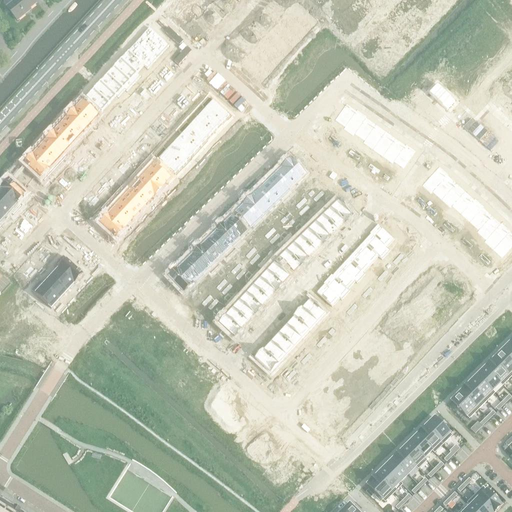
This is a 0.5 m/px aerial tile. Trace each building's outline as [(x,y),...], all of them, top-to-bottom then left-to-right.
[(15,0),(14,1),(12,0),(4,0),(3,3),(17,21),(26,14),(25,13),(36,4),(34,2),(35,0),(15,0)] [(175,0),(168,8),(185,23),(193,15),(193,14),(177,0),(175,0)] [(177,0),(193,14),(193,15),(196,18),(204,9),(201,6),(200,7),(193,0),(177,0)] [(446,0),(444,0),(438,6),(454,21),(458,16),(461,14),(461,13),(446,0)] [(446,0),(461,13),(461,14),(464,17),(471,9),(461,0),(446,0)] [(461,0),(471,9),(478,1),(477,0),(461,0)] [(296,4),(288,13),(308,31),(316,22),(296,4)] [(438,6),(431,14),(447,28),(448,27),(454,21),(438,6)] [(288,13),(281,21),(300,39),(300,40),(309,31),(308,31),(288,13)] [(511,18),(506,13),(498,20),(511,32),(511,18)] [(428,18),(424,21),(440,36),(447,28),(431,14),(428,18)] [(511,32),(498,20),(491,28),(495,31),(511,45),(510,46),(511,46),(511,45),(511,32)] [(281,21),(273,30),(293,48),(300,40),(300,39),(281,21)] [(424,21),(417,29),(433,43),(440,36),(424,21)] [(150,28),(141,37),(142,38),(142,37),(162,55),(170,47),(150,28)] [(411,36),(426,51),(426,50),(433,43),(417,29),(411,36)] [(273,30),(265,38),(285,56),(293,48),(273,30)] [(488,38),(488,39),(504,53),(510,46),(511,45),(495,31),(488,38)] [(410,35),(403,43),(403,44),(404,44),(421,60),(422,62),(430,54),(426,50),(426,51),(411,36),(410,35)] [(142,38),(135,45),(155,63),(162,55),(142,37),(142,38)] [(487,37),(479,45),(481,46),(497,60),(504,53),(488,39),(488,38),(487,37)] [(265,38),(257,47),(261,50),(277,65),(285,56),(265,38)] [(403,44),(397,52),(403,58),(414,67),(421,60),(404,44),(403,44)] [(135,45),(128,52),(144,67),(147,71),(155,63),(135,45)] [(475,53),(474,54),(490,68),(497,60),(481,46),(475,53)] [(254,58),(253,58),(269,73),(270,72),(277,65),(261,50),(254,58)] [(471,50),(464,58),(465,60),(466,59),(483,75),(490,68),(474,54),(475,53),(471,50)] [(122,59),(121,60),(137,74),(138,74),(144,67),(128,52),(122,59)] [(252,56),(243,65),(262,82),(270,73),(270,72),(269,73),(253,58),(254,58),(252,56)] [(122,59),(113,67),(114,68),(114,67),(134,85),(141,77),(138,74),(137,74),(121,60),(122,59)] [(465,60),(459,67),(460,69),(461,69),(476,83),(477,82),(483,75),(466,59),(465,60)] [(114,68),(107,75),(125,91),(127,93),(134,85),(114,67),(114,68)] [(454,76),(469,90),(476,83),(461,69),(460,69),(454,76)] [(445,82),(462,98),(463,99),(470,91),(469,90),(454,76),(452,74),(445,82)] [(101,81),(100,82),(117,97),(116,97),(118,99),(125,91),(107,75),(101,81)] [(443,80),(436,88),(455,106),(462,98),(445,82),(443,80)] [(101,81),(93,90),(94,90),(110,104),(116,97),(117,97),(100,82),(101,81)] [(507,86),(500,93),(511,104),(511,89),(507,85),(507,86)] [(93,90),(85,98),(102,113),(110,104),(94,90),(93,90)] [(511,104),(500,93),(492,101),(508,115),(511,110),(511,104)] [(210,98),(201,107),(203,109),(221,125),(221,126),(230,117),(210,98)] [(485,109),(502,125),(510,117),(508,115),(492,101),(485,109)] [(75,110),(74,111),(90,125),(98,117),(82,102),(75,110)] [(346,104),(334,121),(344,128),(356,111),(346,104)] [(484,108),(477,117),(478,117),(497,135),(504,126),(502,125),(485,109),(484,108)] [(203,109),(195,117),(197,119),(214,133),(221,125),(203,109)] [(344,128),(343,130),(353,137),(354,135),(366,118),(367,118),(367,117),(357,109),(356,111),(344,128)] [(74,110),(67,118),(83,133),(90,125),(74,111),(75,110),(74,110)] [(477,117),(470,125),(489,143),(497,135),(478,117),(477,117)] [(67,118),(60,126),(76,140),(83,133),(67,118)] [(366,118),(354,135),(364,142),(376,125),(367,118),(366,118)] [(190,126),(190,127),(206,142),(214,133),(197,119),(190,126)] [(187,123),(178,132),(182,136),(182,135),(198,150),(206,142),(190,127),(190,126),(187,123)] [(364,142),(362,143),(372,151),(386,131),(376,125),(364,142)] [(54,133),(53,133),(70,148),(76,140),(60,126),(54,133)] [(386,131),(372,151),(382,157),(395,138),(386,131)] [(54,132),(46,141),(47,141),(63,155),(70,148),(53,133),(54,133),(54,132)] [(182,136),(174,144),(190,158),(191,158),(198,150),(182,135),(182,136)] [(395,138),(382,157),(392,165),(394,163),(393,162),(405,145),(395,138)] [(46,141),(40,148),(59,166),(67,158),(63,155),(47,141),(46,141)] [(167,152),(183,167),(182,167),(183,168),(191,158),(190,158),(174,144),(167,152)] [(405,145),(393,162),(394,163),(403,170),(416,151),(406,144),(405,145)] [(33,155),(33,156),(52,174),(59,166),(40,148),(33,155)] [(163,148),(155,158),(174,176),(182,167),(183,167),(167,152),(163,148)] [(33,155),(24,164),(44,182),(52,174),(33,156),(33,155)] [(290,160),(282,168),(283,169),(297,184),(305,176),(290,160)] [(151,162),(143,170),(163,189),(171,180),(151,162)] [(439,166),(421,186),(431,195),(432,193),(448,175),(448,176),(449,175),(439,166)] [(283,169),(275,176),(290,191),(297,184),(283,169)] [(143,170),(135,179),(155,197),(163,189),(143,170)] [(448,175),(432,193),(441,201),(456,183),(448,176),(448,175)] [(275,176),(267,184),(282,199),(283,201),(291,193),(290,191),(275,176)] [(135,179),(128,187),(147,205),(155,197),(135,179)] [(9,181),(0,190),(1,190),(19,206),(27,197),(9,181)] [(456,183),(441,201),(450,209),(452,207),(451,207),(465,191),(456,183)] [(267,184),(259,191),(274,206),(282,199),(267,184)] [(128,187),(120,196),(139,214),(147,205),(128,187)] [(0,191),(0,203),(10,212),(10,213),(13,216),(21,207),(19,206),(1,190),(0,191)] [(252,199),(266,214),(274,206),(259,191),(252,199)] [(465,191),(451,207),(452,207),(460,215),(474,200),(474,199),(465,191)] [(112,204),(132,222),(139,214),(120,196),(112,204)] [(251,198),(243,206),(244,207),(244,206),(258,222),(266,214),(252,199),(251,198)] [(474,200),(460,215),(469,223),(483,208),(484,207),(475,198),(474,199),(474,200)] [(338,202),(330,209),(345,224),(346,225),(353,218),(338,202)] [(0,217),(3,220),(10,213),(10,212),(0,203),(0,217)] [(105,212),(104,212),(124,231),(132,222),(112,204),(105,212)] [(244,207),(236,214),(251,229),(258,222),(244,206),(244,207)] [(483,208),(469,223),(478,231),(492,216),(483,208)] [(323,216),(338,231),(345,224),(330,209),(323,216)] [(104,212),(96,221),(116,240),(124,231),(104,212)] [(322,214),(314,222),(316,223),(330,238),(331,238),(338,231),(323,216),(322,214)] [(478,231),(476,233),(485,241),(501,224),(492,216),(478,231)] [(224,225),(224,226),(239,241),(247,233),(232,218),(224,225)] [(316,223),(308,230),(323,245),(324,246),(331,239),(331,238),(330,238),(316,223)] [(485,241),(483,243),(492,251),(510,232),(511,231),(501,223),(501,224),(485,241)] [(223,225),(215,233),(216,233),(232,250),(233,250),(240,242),(239,241),(224,226),(224,225),(223,225)] [(378,225),(370,234),(371,235),(386,249),(387,248),(394,240),(378,225)] [(308,230),(301,237),(316,252),(323,245),(308,230)] [(510,232),(492,251),(502,259),(511,247),(511,233),(510,232)] [(216,233),(208,241),(223,256),(226,259),(234,251),(233,250),(232,250),(216,233)] [(371,235),(363,243),(379,257),(378,257),(382,261),(390,252),(387,248),(386,249),(371,235)] [(294,244),(308,259),(309,259),(316,252),(301,237),(294,244)] [(201,248),(215,263),(223,256),(208,241),(201,248)] [(291,241),(283,248),(285,250),(301,266),(301,267),(302,268),(309,260),(309,259),(308,259),(294,244),(291,241)] [(363,243),(355,251),(371,266),(378,257),(379,257),(363,243)] [(200,247),(192,255),(193,256),(208,271),(207,271),(211,274),(219,266),(215,263),(201,248),(200,247)] [(285,250),(277,257),(294,274),(301,267),(301,266),(285,250)] [(355,251),(348,260),(363,274),(371,266),(355,251)] [(193,256),(185,263),(200,278),(207,271),(208,271),(193,256)] [(63,257),(55,266),(59,269),(75,284),(74,284),(75,285),(83,275),(63,257)] [(39,258),(35,262),(41,268),(45,263),(43,261),(39,258)] [(271,260),(263,268),(267,272),(267,271),(283,286),(283,285),(290,278),(271,260)] [(348,260),(340,268),(355,282),(357,284),(365,275),(363,274),(348,260)] [(178,270),(177,271),(192,286),(200,278),(185,263),(178,270)] [(333,276),(332,277),(348,291),(348,290),(355,282),(340,268),(333,276)] [(51,277),(67,292),(74,284),(75,284),(59,269),(51,277)] [(177,270),(168,278),(184,293),(192,286),(177,271),(178,270),(177,270)] [(260,279),(276,293),(275,293),(276,294),(284,286),(283,285),(283,286),(267,271),(267,272),(260,279)] [(452,274),(444,283),(463,300),(462,301),(463,302),(471,293),(452,274)] [(42,284),(59,301),(67,292),(51,277),(50,275),(42,284)] [(332,275),(324,284),(324,285),(325,285),(340,299),(342,301),(350,292),(348,290),(348,291),(332,277),(333,276),(332,275)] [(259,277),(251,285),(253,287),(253,286),(269,301),(275,293),(276,293),(260,279),(259,277)] [(40,282),(32,291),(51,309),(59,301),(42,284),(40,282)] [(444,283),(436,292),(439,295),(440,295),(455,309),(462,301),(463,300),(444,283)] [(324,285),(317,293),(332,308),(340,299),(325,285),(324,285)] [(253,287),(246,294),(262,308),(269,301),(253,286),(253,287)] [(240,301),(239,301),(255,316),(256,317),(263,309),(262,308),(246,294),(240,301)] [(432,303),(447,317),(455,309),(440,295),(439,295),(432,303)] [(238,299),(231,307),(232,309),(233,309),(248,323),(255,316),(239,301),(240,301),(238,299)] [(428,299),(420,308),(439,326),(447,317),(432,303),(428,299)] [(0,334),(6,328),(7,328),(14,321),(14,320),(22,311),(11,301),(0,312),(0,334)] [(302,309),(318,323),(326,315),(310,301),(302,309)] [(302,308),(293,317),(294,318),(295,318),(310,332),(318,323),(302,309),(302,308)] [(416,313),(413,316),(432,334),(439,326),(420,308),(416,313)] [(232,309),(226,316),(241,331),(241,330),(248,323),(233,309),(232,309)] [(124,315),(115,324),(119,328),(117,330),(129,341),(147,321),(143,318),(140,322),(137,318),(131,314),(127,318),(124,315)] [(226,316),(219,324),(235,339),(242,331),(241,330),(241,331),(226,316)] [(413,316),(405,325),(424,342),(432,334),(413,316)] [(294,318),(287,326),(302,340),(310,332),(295,318),(294,318)] [(147,321),(129,341),(140,351),(155,335),(147,328),(150,324),(147,321)] [(16,332),(9,339),(14,343),(20,336),(30,345),(35,340),(45,350),(56,339),(38,323),(33,329),(27,324),(18,334),(16,332)] [(405,325),(397,333),(399,335),(416,350),(424,342),(405,325)] [(287,326),(279,334),(294,348),(302,340),(287,326)] [(279,334),(271,343),(287,357),(294,348),(279,334)] [(155,335),(140,351),(152,362),(170,342),(166,339),(163,343),(160,341),(155,335)] [(397,337),(391,343),(408,359),(409,360),(417,351),(416,350),(399,335),(397,337)] [(170,342),(152,362),(163,372),(178,357),(172,351),(170,349),(173,345),(170,342)] [(264,351),(279,365),(287,357),(271,343),(264,351)] [(391,343),(383,352),(401,368),(408,359),(391,343)] [(509,345),(501,352),(511,363),(511,346),(509,344),(509,345)] [(263,350),(255,359),(271,374),(279,365),(264,351),(263,350)] [(511,363),(501,352),(493,360),(511,378),(511,376),(511,363)] [(178,357),(163,372),(175,383),(193,363),(189,360),(186,364),(183,362),(178,357)] [(377,358),(369,367),(386,383),(387,383),(394,374),(377,358)] [(486,367),(485,368),(496,380),(500,384),(502,386),(511,378),(493,360),(492,362),(486,367)] [(193,363),(175,383),(186,394),(201,378),(193,370),(196,367),(193,363)] [(369,367),(361,376),(363,377),(379,392),(387,383),(386,383),(369,367)] [(485,368),(477,376),(492,391),(500,384),(496,380),(485,368)] [(476,377),(469,384),(487,402),(488,401),(495,394),(493,392),(492,391),(477,376),(476,377)] [(363,377),(355,385),(371,400),(379,392),(363,377)] [(201,378),(186,394),(198,405),(200,402),(204,407),(213,397),(208,393),(212,389),(201,378)] [(469,384),(461,392),(479,410),(483,406),(487,402),(469,384)] [(352,389),(348,394),(363,408),(371,400),(355,385),(352,389)] [(453,400),(452,401),(459,409),(469,419),(478,411),(479,410),(461,392),(453,400)] [(348,394),(340,402),(356,416),(363,408),(348,394)] [(213,397),(204,407),(209,411),(207,413),(219,424),(234,408),(222,397),(218,402),(213,397)] [(332,410),(348,425),(356,416),(340,402),(332,410)] [(234,408),(219,424),(230,434),(248,415),(245,412),(242,416),(239,413),(234,408)] [(331,409),(323,417),(340,433),(348,425),(332,410),(331,409)] [(248,415),(230,434),(242,445),(257,429),(248,422),(252,418),(248,415)] [(323,417),(315,426),(332,442),(333,443),(341,434),(340,433),(323,417)] [(435,418),(425,428),(443,445),(448,440),(452,436),(444,428),(445,427),(446,426),(443,423),(441,422),(440,423),(438,422),(435,418)] [(425,428),(417,436),(432,451),(434,454),(443,445),(425,428)] [(257,429),(242,445),(253,456),(271,436),(268,433),(265,437),(262,434),(257,429)] [(271,436),(253,456),(265,466),(279,450),(271,443),(275,439),(271,436)] [(413,439),(409,444),(424,459),(424,458),(432,451),(417,436),(413,439)] [(407,446),(401,452),(416,467),(418,470),(427,461),(424,458),(424,459),(409,444),(407,446)] [(451,450),(449,452),(451,453),(453,456),(454,456),(458,452),(453,447),(451,450)] [(279,450),(265,466),(276,477),(294,457),(291,454),(287,458),(285,456),(279,450)] [(396,457),(393,460),(408,475),(416,467),(401,452),(396,457)] [(294,457),(276,477),(288,488),(290,486),(293,488),(302,479),(299,476),(303,472),(297,466),(294,464),(298,460),(294,457)] [(393,460),(385,468),(400,483),(408,475),(393,460)] [(381,472),(377,476),(394,494),(403,485),(400,483),(385,468),(381,472)] [(370,488),(366,492),(371,497),(375,493),(381,499),(385,503),(394,494),(377,476),(370,482),(367,485),(370,488)] [(483,487),(475,496),(490,511),(495,511),(502,506),(483,487)] [(490,511),(475,496),(467,503),(470,507),(471,506),(476,511),(490,511)] [(0,499),(0,511),(5,511),(10,505),(7,504),(7,502),(4,500),(2,501),(0,499)]
